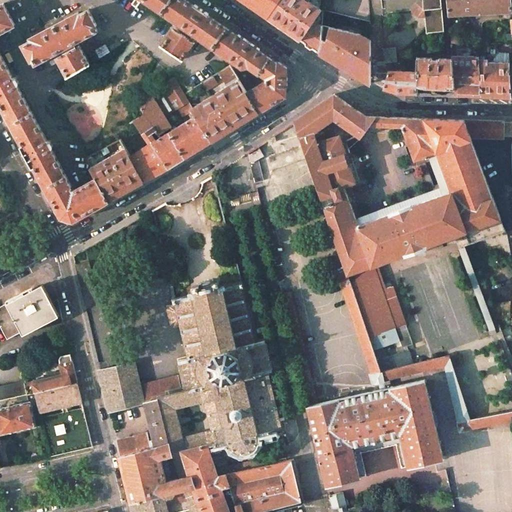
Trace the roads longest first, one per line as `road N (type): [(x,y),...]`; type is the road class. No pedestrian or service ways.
road 1 (residential): [(325,74),(283,112),(56,245)]
road 2 (residential): [(56,245),(107,454)]
road 3 (residential): [(325,74),(387,105),(511,108)]
road 4 (residential): [(214,0),(325,74)]
